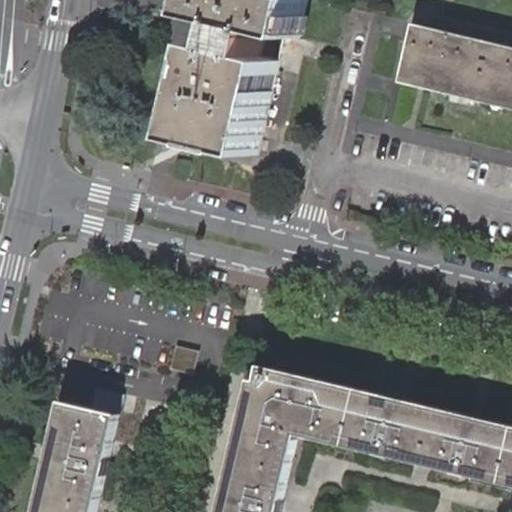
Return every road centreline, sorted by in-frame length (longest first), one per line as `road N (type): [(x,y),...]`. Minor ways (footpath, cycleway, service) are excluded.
road 1 (tertiary): [(26,210),(302,272)]
road 2 (tertiary): [(308,243),(34,178)]
road 3 (tertiary): [(302,272),(511,322)]
road 4 (tertiary): [(511,291),(308,243)]
road 5 (tertiary): [(64,0),(34,178)]
